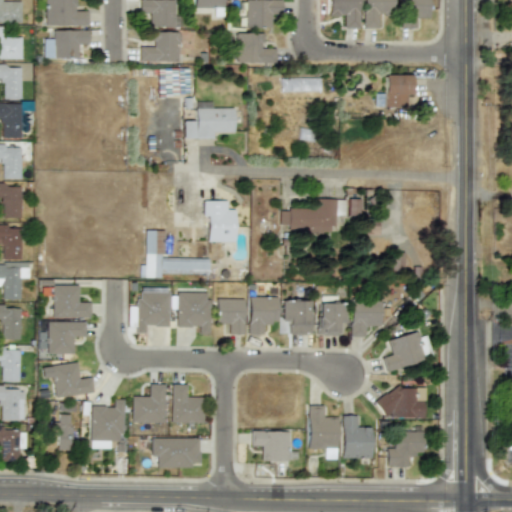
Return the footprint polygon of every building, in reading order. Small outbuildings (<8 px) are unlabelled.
[(19,1),(0,0),(0,22),(18,22),(19,1)] [(74,0),(43,0),(43,25),(86,25),(86,11),(74,10),(74,0)] [(172,0),(137,0),(137,14),(147,14),(148,27),(178,26),(177,15),(172,15),(172,0)] [(191,0),(191,9),(221,10),(221,0),(191,0)] [(268,26),(269,13),(278,13),(278,0),(243,0),(243,26),(268,26)] [(356,27),(355,0),(326,0),(326,16),(341,16),(341,28),(356,27)] [(375,27),(374,15),(390,15),(389,0),(359,0),(360,28),(375,27)] [(425,0),(397,0),(397,28),(412,28),(413,18),(425,18),(425,0)] [(85,30),(51,30),(51,38),(41,38),(41,58),(75,57),(75,44),(86,44),(85,30)] [(137,47),(137,61),(176,62),(177,32),(151,31),(151,47),(137,47)] [(273,63),(273,48),(261,48),(261,33),(234,33),(234,63),(273,63)] [(0,58),(18,59),(19,36),(0,36),(0,58)] [(18,66),(0,65),(0,99),(18,99),(18,66)] [(187,93),(186,67),(155,69),(156,95),(187,93)] [(409,74),(382,74),(382,106),(404,106),(405,95),(408,95),(409,74)] [(318,77),(278,78),(279,92),(318,91),(318,77)] [(181,138),(211,138),(211,132),(231,132),(232,108),(210,108),(210,101),(194,101),(193,121),(181,120),(181,138)] [(0,139),(19,138),(18,102),(0,102),(0,139)] [(18,145),(0,145),(0,178),(18,178),(18,145)] [(0,217),(18,217),(17,184),(0,184),(0,217)] [(314,209),(278,208),(277,224),(285,225),(285,229),(333,230),(333,215),(342,215),(342,200),(314,199),(314,209)] [(224,200),(200,201),(201,216),(205,216),(205,241),(233,241),(232,209),(224,209),(224,200)] [(18,226),(0,225),(0,259),(17,259),(18,226)] [(160,230),(142,230),(142,265),(137,265),(137,277),(158,277),(158,273),(206,274),(206,258),(160,257),(160,230)] [(0,262),(0,299),(18,299),(17,278),(25,277),(25,262),(0,262)] [(49,318),(87,317),(87,302),(74,302),(74,285),(48,285),(49,318)] [(166,326),(166,288),(134,287),(133,333),(142,333),(143,326),(166,326)] [(173,326),(196,326),(196,334),(205,334),(206,292),(174,292),(173,326)] [(275,323),(275,297),(245,297),(246,334),(261,334),(261,323),(275,323)] [(241,299),(213,298),(213,323),(226,324),(226,334),(241,334),(241,299)] [(308,300),(279,300),(279,321),(287,321),(286,334),(307,334),(308,300)] [(378,325),(378,301),(347,301),(348,336),(362,336),(362,326),(378,325)] [(336,336),(336,322),(343,323),(343,303),(315,302),(314,335),(336,336)] [(17,308),(2,308),(1,304),(0,304),(0,339),(17,339),(17,308)] [(81,337),(81,322),(44,320),(43,353),(69,353),(69,336),(81,337)] [(385,372),(430,355),(423,335),(417,337),(414,330),(384,341),(389,354),(380,357),(385,372)] [(0,381),(16,381),(17,348),(0,348),(0,381)] [(49,364),(52,396),(90,393),(88,377),(75,378),(73,362),(49,364)] [(162,384),(147,384),(147,396),(129,396),(129,422),(161,422),(162,384)] [(200,422),(201,396),(184,396),(184,384),(169,384),(168,422),(200,422)] [(21,390),(1,389),(1,385),(0,385),(0,420),(20,420),(21,390)] [(422,416),(422,389),(376,390),(377,417),(422,416)] [(88,405),(87,448),(107,448),(108,441),(120,441),(121,399),(111,399),(111,406),(88,405)] [(305,448),(324,448),(324,457),(334,457),(334,417),(320,417),(320,405),(304,405),(305,448)] [(69,414),(55,414),(54,450),(68,450),(69,414)] [(339,457),(369,457),(368,427),(354,427),(353,415),(338,415),(339,457)] [(384,467),(405,466),(404,456),(413,456),(413,452),(421,452),(420,427),(390,428),(390,448),(383,448),(384,467)] [(0,460),(16,461),(16,447),(22,448),(23,429),(0,428),(0,460)] [(259,446),(259,460),(286,461),(286,431),(248,430),(247,445),(259,446)] [(196,437),(148,438),(148,456),(154,456),(154,467),(189,467),(189,463),(196,463),(196,437)]
